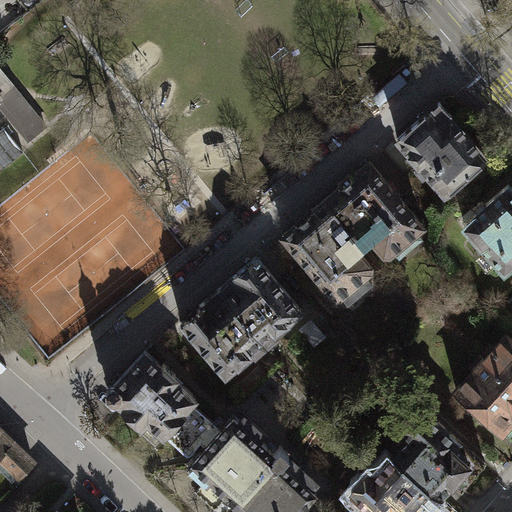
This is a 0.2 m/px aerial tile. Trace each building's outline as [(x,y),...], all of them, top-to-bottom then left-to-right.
[(0,103),(29,139),(46,125),(22,96),(21,97),(13,88),(15,87),(0,68),(0,103)] [(487,156),(440,101),(397,138),(445,192),(487,156)] [(7,127),(0,132),(0,154),(9,166),(28,151),(7,127)] [(370,161),(327,197),(363,240),(369,235),(383,250),(392,249),(423,222),(370,161)] [(511,262),(511,187),(508,183),(463,223),(505,269),(511,262)] [(327,197),(283,235),(336,296),(369,269),(369,261),(356,246),(363,240),(327,197)] [(256,255),(217,288),(262,340),(301,307),(256,255)] [(217,288),(180,320),(225,372),(262,340),(217,288)] [(310,320),(301,328),(315,344),(324,336),(310,320)] [(511,337),(506,332),(484,357),(511,383),(511,337)] [(195,395),(145,350),(108,390),(142,422),(147,416),(189,454),(201,441),(204,444),(220,427),(191,400),(195,395)] [(511,383),(484,357),(456,388),(508,436),(511,431),(511,383)] [(485,461),(424,408),(405,430),(409,433),(392,453),(439,494),(451,480),(461,488),(485,461)] [(275,450),(233,413),(220,427),(204,444),(187,463),(207,481),(212,476),(251,511),(303,511),(298,507),(316,489),(283,459),(289,452),(280,444),(275,450)] [(33,459),(0,428),(0,456),(19,474),(33,459)] [(439,494),(392,453),(375,471),(371,468),(351,491),(375,511),(428,511),(425,509),(439,494)]
